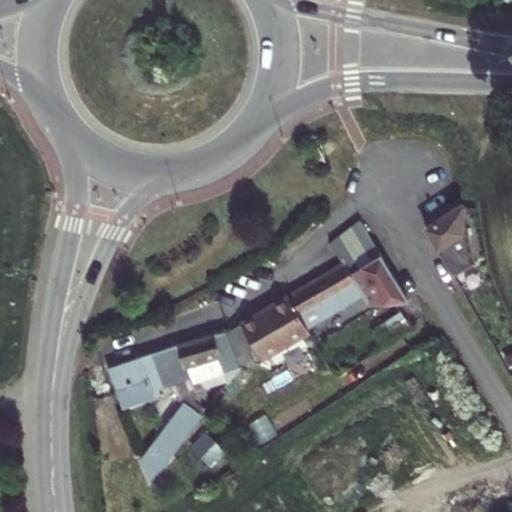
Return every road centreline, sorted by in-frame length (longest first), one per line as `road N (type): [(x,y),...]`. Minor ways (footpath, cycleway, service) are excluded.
road 1 (tertiary): [(60,125),(77,202),(51,403)]
road 2 (tertiary): [(51,403),(110,239),(140,199),(178,174)]
road 3 (secondary): [(254,130),(301,97),(344,85),(511,84)]
road 4 (residential): [(511,419),(380,189)]
road 5 (secondary): [(511,48),(284,0)]
road 6 (secondary): [(254,130),(281,62),(269,0)]
road 7 (secondary): [(60,125),(119,169),(178,174)]
